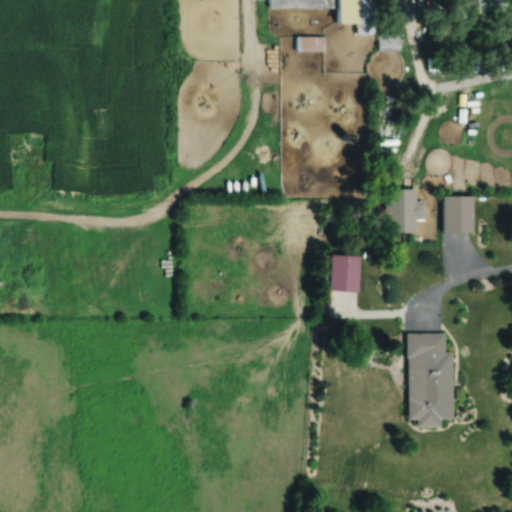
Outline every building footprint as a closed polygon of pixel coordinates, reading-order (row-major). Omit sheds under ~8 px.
[(372,35),(372,0),(263,0),(263,8),(331,9),(331,24),(351,24),(351,35),(372,35)] [(446,4),(446,16),(500,15),(499,0),(455,0),(456,3),(446,4)] [(374,51),(396,51),(396,33),(374,33),(374,51)] [(319,36),(291,36),(291,52),(319,52),(319,36)] [(410,233),(410,219),(420,219),(420,201),(411,201),(411,189),(380,189),(380,233),(410,233)] [(467,197),(437,197),(437,233),(467,233),(467,197)] [(352,291),(352,257),(339,257),(339,266),(331,266),(331,261),(325,260),(325,283),(334,283),(334,291),(352,291)] [(447,353),(440,353),(440,334),(402,334),(402,425),(435,425),(435,419),(447,419),(447,353)]
